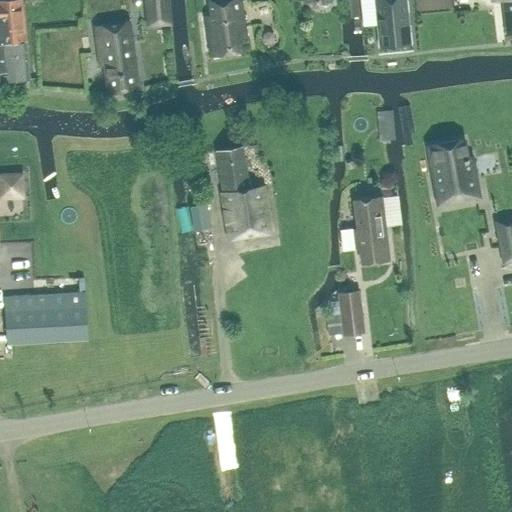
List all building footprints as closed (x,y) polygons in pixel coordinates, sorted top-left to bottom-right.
[(5,0),(0,0),(0,79),(29,77),(23,3),(43,2),(42,0),(5,0)] [(247,37),(241,0),(208,0),(214,32),(208,33),(211,56),(242,51),(241,38),(247,37)] [(372,0),(378,48),(411,45),(407,12),(406,0),(372,0)] [(511,0),(491,0),(492,2),(503,0),(507,33),(511,32),(511,0)] [(138,88),(128,22),(95,27),(101,66),(104,66),(108,92),(138,88)] [(428,145),(439,202),(476,195),(469,155),(464,156),(461,138),(428,145)] [(264,185),(249,188),(242,146),(216,150),(222,192),(220,192),(228,240),(271,233),(264,185)] [(353,200),(360,263),(388,260),(381,196),(353,200)] [(188,205),(193,230),(209,227),(205,203),(188,205)] [(511,228),(497,231),(503,261),(511,259),(511,228)] [(11,295),(21,295),(22,274),(11,274),(11,295)] [(358,292),(337,295),(342,334),(363,332),(358,292)] [(7,344),(87,339),(85,306),(5,311),(7,344)] [(331,407),(336,438),(346,436),(341,406),(331,407)] [(35,511),(34,500),(21,501),(22,511),(35,511)]
